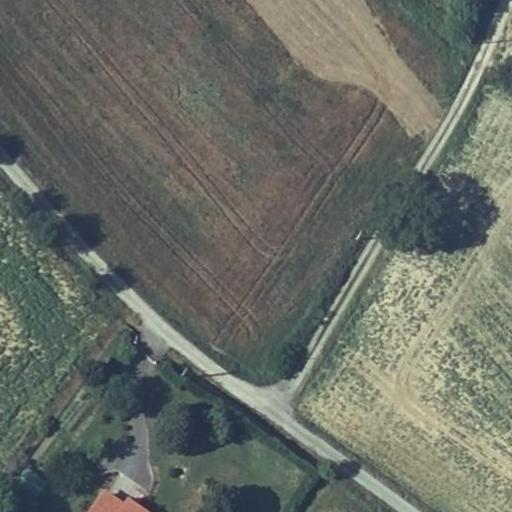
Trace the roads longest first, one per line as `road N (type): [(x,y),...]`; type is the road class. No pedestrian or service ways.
road 1 (unclassified): [(0,148),(177,345),(406,511)]
road 2 (track): [(504,0),(267,406)]
